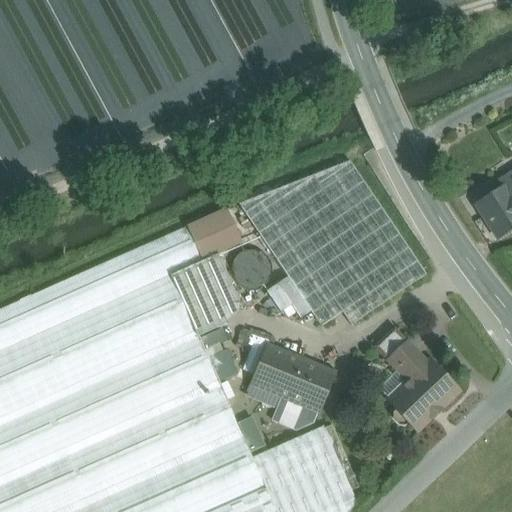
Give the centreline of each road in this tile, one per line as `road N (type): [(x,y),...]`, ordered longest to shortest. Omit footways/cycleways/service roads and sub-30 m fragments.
road 1 (track): [(0,211),(341,64)]
road 2 (secondary): [(511,316),(432,210),(382,109),(346,0)]
road 3 (unclassified): [(511,397),(391,511)]
road 4 (track): [(508,0),(359,50)]
